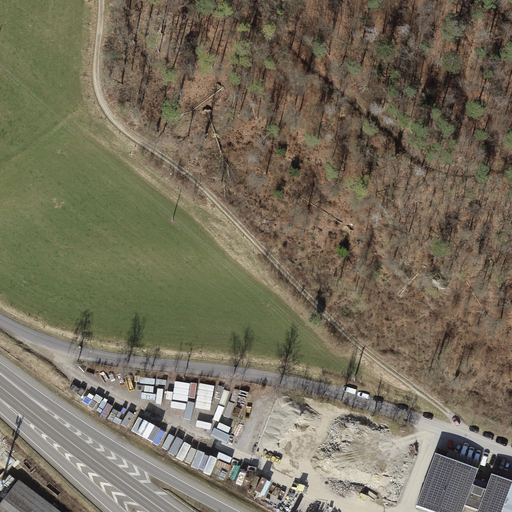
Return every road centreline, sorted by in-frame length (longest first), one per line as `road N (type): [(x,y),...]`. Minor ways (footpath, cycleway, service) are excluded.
road 1 (track): [(462,433),(458,420),(351,337),(201,182),(114,121),(95,70),(102,0)]
road 2 (unclassified): [(0,319),(43,341),(108,356),(370,400),(511,452)]
road 3 (trunk): [(232,511),(0,371)]
road 4 (trunk): [(0,384),(164,511)]
road 5 (trunk): [(0,399),(118,511)]
